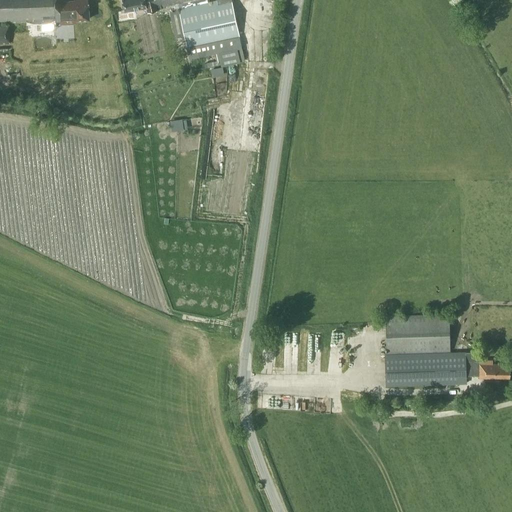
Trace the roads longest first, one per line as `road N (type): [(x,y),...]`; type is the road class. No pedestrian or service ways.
road 1 (unclassified): [(282,511),(243,394),(242,357),(297,0)]
road 2 (track): [(243,350),(140,316),(0,243)]
